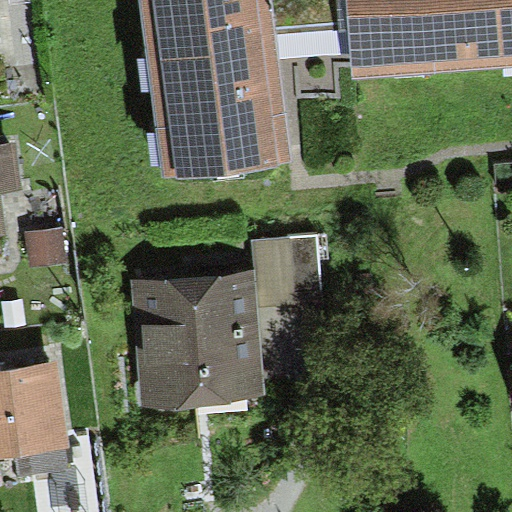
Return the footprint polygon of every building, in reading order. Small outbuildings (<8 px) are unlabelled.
[(141,0),(164,169),(291,153),(278,58),(275,34),(270,0),(141,0)] [(351,52),(353,75),(511,65),(511,0),(348,0),(350,30),(351,52)] [(350,30),(275,34),(278,58),(351,52),(350,30)] [(0,146),(0,193),(14,191),(7,146),(0,146)] [(58,231),(22,234),(25,269),(60,267),(58,231)] [(317,241),(258,243),(261,304),(319,302),(317,241)] [(128,282),(140,410),(268,398),(256,270),(128,282)] [(0,371),(0,456),(59,449),(47,365),(0,371)]
